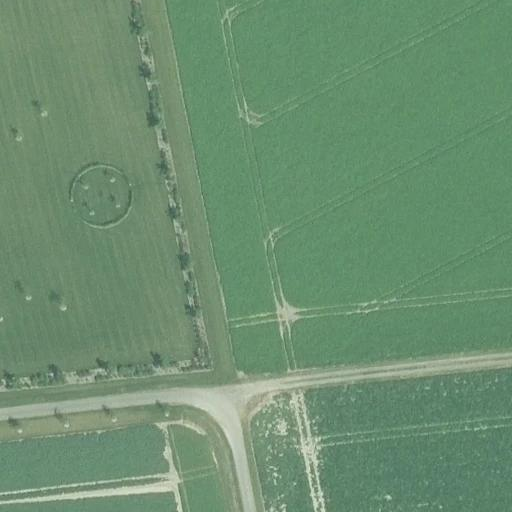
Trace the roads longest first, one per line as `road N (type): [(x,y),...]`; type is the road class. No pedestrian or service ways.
road 1 (unclassified): [(248,511),(232,430),(220,411),(197,403),(0,422)]
road 2 (track): [(220,411),(257,396),(511,368)]
